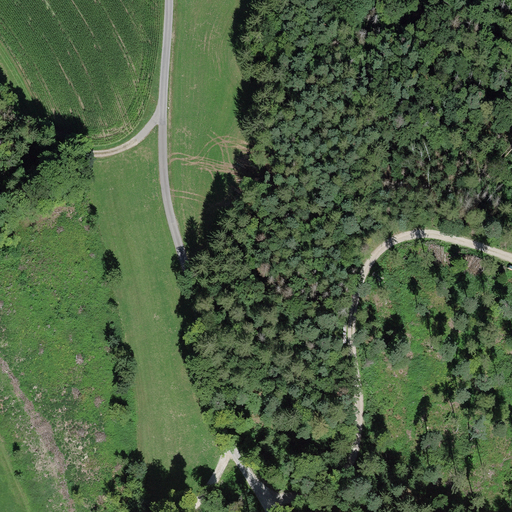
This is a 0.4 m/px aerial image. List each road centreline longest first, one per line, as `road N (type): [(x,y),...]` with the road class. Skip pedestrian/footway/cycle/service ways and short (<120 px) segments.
road 1 (track): [(269,500),(306,500),(336,481),(352,457),(359,432),(346,312),(359,271),(375,253),(397,238),(440,236),(511,260)]
road 2 (track): [(167,0),(164,189),(228,445)]
road 3 (track): [(0,109),(28,131),(100,156),(140,137),(160,114)]
